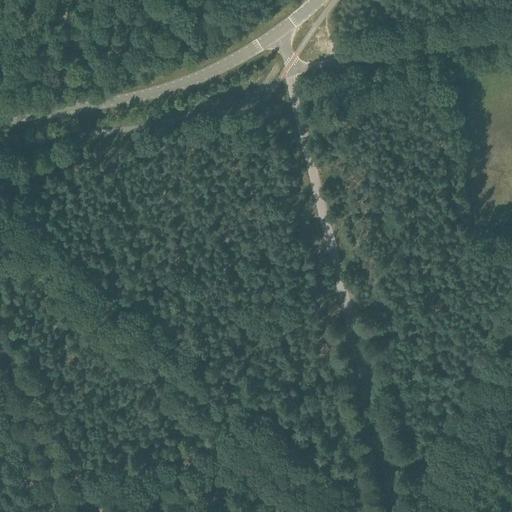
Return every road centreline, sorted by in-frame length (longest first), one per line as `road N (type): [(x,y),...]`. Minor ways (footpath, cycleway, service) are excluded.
road 1 (tertiary): [(0,120),(148,93),(222,66),(276,34)]
road 2 (unclassified): [(276,34),(306,68),(511,38)]
